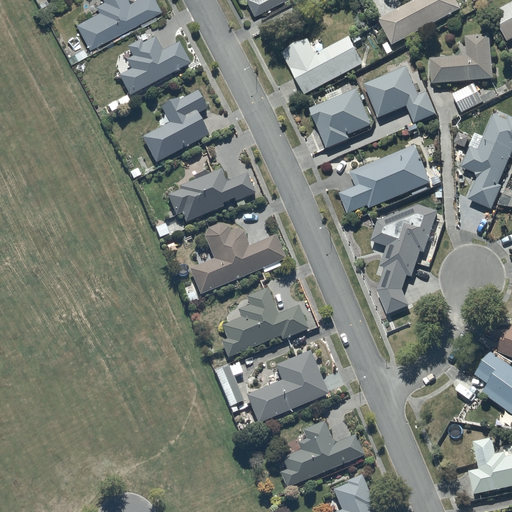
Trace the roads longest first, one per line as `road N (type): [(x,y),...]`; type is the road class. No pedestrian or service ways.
road 1 (residential): [(200,0),(268,130),(379,390)]
road 2 (residential): [(379,390),(418,373),(443,350),(472,272)]
road 3 (residential): [(379,390),(429,511)]
